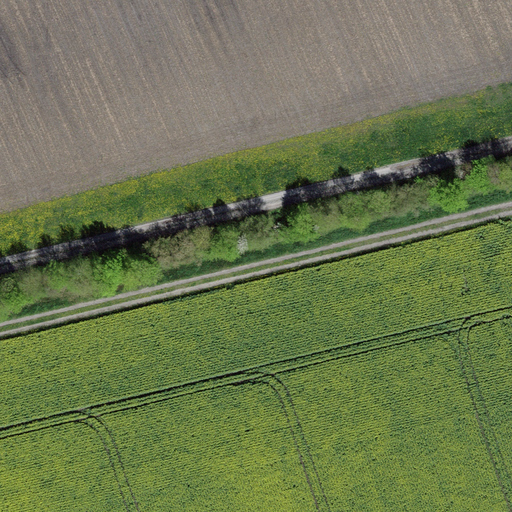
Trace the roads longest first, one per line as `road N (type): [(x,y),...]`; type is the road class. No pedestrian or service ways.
road 1 (track): [(0,337),(511,215)]
road 2 (track): [(511,145),(0,266)]
